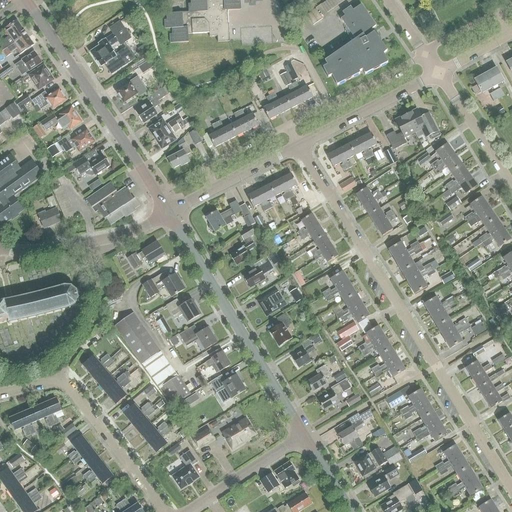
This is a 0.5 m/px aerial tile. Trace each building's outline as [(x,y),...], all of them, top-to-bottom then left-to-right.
[(190,0),(191,4),(188,4),(189,12),(166,14),(167,20),(164,20),(165,29),(172,29),(172,35),(169,35),(170,44),(174,43),(188,43),(188,34),(209,33),(209,37),(217,37),(217,42),(229,42),(229,41),(227,11),(240,10),(239,1),(236,2),(236,0),(190,0)] [(331,0),(327,0),(321,4),(327,13),(336,6),(331,0)] [(373,33),(370,30),(376,26),(361,5),(352,11),(350,7),(342,13),(344,16),(340,19),(354,40),(352,42),(351,42),(327,58),(323,61),(325,63),(326,65),(322,68),(327,78),(331,76),(336,86),(360,74),(359,72),(362,70),(364,75),(387,63),(383,54),(387,51),(374,32),(373,33)] [(317,22),(322,19),(315,9),(311,12),(317,22)] [(313,25),(317,22),(311,12),(306,16),(313,25)] [(0,45),(0,48),(2,52),(26,35),(16,21),(3,30),(8,38),(5,40),(4,43),(0,45)] [(105,39),(98,44),(99,46),(90,52),(100,67),(104,64),(111,74),(134,59),(126,48),(115,55),(109,47),(117,41),(120,46),(131,39),(119,22),(109,29),(112,34),(105,40),(105,39)] [(11,53),(16,49),(20,55),(33,45),(26,35),(2,52),(6,58),(12,54),(11,53)] [(21,76),(41,63),(34,52),(21,61),(14,65),(21,76)] [(148,64),(146,62),(138,68),(142,75),(154,67),(151,62),(148,64)] [(290,64),(284,67),(291,81),(297,78),(290,64)] [(8,65),(0,70),(0,78),(1,80),(12,72),(8,65)] [(39,91),(45,87),(44,86),(52,80),(43,66),(28,76),(32,82),(33,82),(39,91)] [(492,87),(503,82),(496,69),(485,74),(492,87)] [(266,70),(258,73),(261,80),(269,77),(266,70)] [(285,87),(291,84),(286,73),(280,76),(285,87)] [(482,93),(492,87),(485,74),(474,80),(482,93)] [(145,89),(137,77),(123,87),(116,92),(123,102),(136,94),(145,89)] [(297,89),(299,88),(296,82),(292,84),(301,103),(313,98),(307,87),(298,91),(297,89)] [(291,109),(301,103),(292,84),(288,86),(291,92),(292,91),(293,93),(285,98),(291,109)] [(166,86),(161,89),(166,96),(171,92),(172,92),(167,85),(166,86)] [(149,102),(144,105),(144,106),(135,112),(143,123),(157,114),(153,109),(160,104),(158,101),(166,96),(161,89),(146,98),(149,102)] [(500,89),(495,92),(499,99),(504,96),(500,89)] [(48,97),(44,92),(37,97),(31,101),(34,106),(36,105),(40,110),(49,104),(52,109),(66,100),(65,99),(65,98),(62,94),(59,90),(48,97)] [(493,102),(499,99),(495,92),(489,95),(493,102)] [(280,114),(291,109),(285,98),(276,102),(275,100),(277,99),(274,93),(270,95),(280,114)] [(30,101),(27,95),(15,103),(19,108),(30,101)] [(270,95),(266,98),(269,103),(271,102),(272,104),(263,109),(269,120),(280,114),(270,95)] [(14,103),(5,109),(12,119),(21,113),(14,103)] [(179,104),(173,108),(178,115),(183,111),(179,104)] [(29,112),(24,105),(19,108),(24,115),(29,112)] [(60,115),(61,116),(56,119),(52,114),(40,123),(45,131),(58,123),(62,130),(68,127),(69,129),(80,122),(80,121),(77,116),(76,116),(71,108),(60,115)] [(0,133),(2,132),(0,129),(0,125),(11,118),(5,110),(0,112),(0,133)] [(258,126),(252,114),(243,119),(242,117),(244,116),(241,110),(238,112),(247,131),(258,126)] [(439,135),(430,118),(427,112),(420,116),(417,110),(406,115),(417,137),(423,134),(425,138),(430,136),(431,139),(439,135)] [(237,137),(247,131),(238,112),(233,114),(236,120),(238,119),(239,121),(231,125),(237,137)] [(406,115),(395,121),(401,133),(396,136),(394,132),(386,136),(393,150),(404,144),(402,140),(409,136),(408,135),(414,132),(417,137),(406,115)] [(182,121),(179,116),(165,125),(162,120),(148,129),(155,139),(182,121)] [(182,121),(155,139),(161,149),(175,140),(171,134),(190,122),(187,117),(182,121)] [(220,121),(215,124),(224,143),(237,137),(231,125),(222,130),(221,128),(223,127),(220,121)] [(34,128),(41,138),(46,134),(39,124),(34,128)] [(216,130),(217,132),(208,137),(214,148),(224,143),(215,124),(211,125),(214,131),(216,130)] [(195,145),(201,142),(195,130),(189,134),(195,145)] [(76,138),(75,137),(71,140),(68,135),(56,143),(62,152),(64,151),(65,153),(75,146),(79,152),(93,142),(92,140),(92,139),(90,136),(89,136),(86,131),(76,138)] [(368,149),(376,145),(371,134),(361,139),(370,158),(373,156),(371,150),(369,151),(368,149)] [(177,144),(178,147),(181,152),(167,159),(173,169),(180,165),(180,167),(189,163),(185,156),(190,153),(182,138),(177,144)] [(361,139),(348,145),(354,156),(363,152),(364,154),(362,155),(365,160),(370,158),(361,139)] [(431,165),(434,170),(455,155),(447,144),(435,153),(441,161),(439,162),(437,160),(431,165)] [(46,150),(52,158),(59,153),(54,145),(46,150)] [(347,162),(346,160),(354,156),(348,145),(338,150),(348,169),(352,167),(349,161),(347,162)] [(390,165),(396,162),(390,149),(383,153),(390,165)] [(343,171),(348,169),(338,150),(327,156),(333,167),(341,163),(342,165),(341,166),(343,171)] [(420,166),(430,159),(426,153),(416,160),(420,166)] [(75,169),(80,176),(90,169),(94,175),(96,174),(97,175),(101,172),(100,171),(108,167),(110,166),(106,159),(105,160),(102,155),(92,162),(92,161),(87,164),(84,158),(84,157),(72,165),(75,169)] [(455,155),(434,170),(437,174),(444,169),(443,168),(445,166),(450,174),(462,165),(455,155)] [(11,220),(18,215),(17,214),(22,211),(22,210),(12,196),(41,175),(31,162),(20,170),(10,156),(0,163),(0,220),(2,224),(10,219),(11,220)] [(72,165),(65,170),(67,174),(75,169),(72,165)] [(469,175),(462,165),(450,174),(455,181),(453,183),(452,181),(445,186),(449,190),(469,175)] [(289,192),(288,190),(296,185),(291,174),(280,180),(290,199),(294,197),(291,191),(289,192)] [(465,195),(477,186),(469,175),(449,190),(452,195),(460,188),(465,195)] [(344,194),(356,186),(351,178),(339,186),(344,194)] [(93,189),(103,184),(100,179),(90,184),(93,189)] [(285,201),(290,199),(280,180),(269,185),(275,197),(283,192),(284,194),(282,195),(285,201)] [(87,200),(86,200),(91,208),(92,208),(94,212),(98,210),(104,220),(106,219),(110,225),(123,216),(125,218),(135,211),(133,208),(138,205),(138,204),(135,200),(133,200),(126,188),(125,189),(126,190),(116,196),(114,193),(116,192),(111,184),(110,184),(111,185),(87,201),(87,200)] [(269,185),(258,191),(268,210),(272,208),(269,202),(267,203),(266,201),(275,197),(269,185)] [(378,190),(372,193),(373,195),(371,196),(366,188),(355,195),(362,205),(380,194),(378,190)] [(262,206),(261,206),(264,212),(268,210),(258,191),(247,197),(253,208),(261,203),(262,206)] [(362,205),(368,216),(379,209),(374,201),(376,200),(377,201),(383,198),(380,194),(362,205)] [(465,218),(468,222),(489,208),(482,197),(469,206),(475,213),(473,215),(472,213),(465,218)] [(456,198),(448,204),(446,205),(449,211),(460,203),(456,198)] [(402,211),(412,205),(408,199),(398,206),(402,211)] [(234,215),(241,212),(236,201),(229,205),(231,209),(219,216),(216,211),(205,218),(210,225),(209,227),(209,229),(210,231),(212,232),(214,231),(215,233),(225,226),(231,223),(229,218),(234,215)] [(489,208),(468,222),(471,227),(480,221),(484,227),(496,218),(489,208)] [(44,229),(61,221),(56,209),(45,214),(45,212),(38,215),(44,229)] [(368,216),(375,226),(393,215),(391,211),(385,214),(386,216),(384,217),(379,209),(368,216)] [(438,221),(441,226),(453,218),(450,213),(438,221)] [(297,232),(299,236),(300,236),(318,225),(311,214),(301,221),(306,229),(304,231),(303,229),(297,232)] [(244,218),(249,227),(255,224),(250,215),(244,218)] [(392,230),(387,222),(389,220),(390,222),(396,219),(393,215),(375,226),(382,237),(392,230)] [(260,229),(265,226),(259,216),(254,219),(260,229)] [(406,216),(402,219),(406,225),(410,222),(406,216)] [(503,229),(496,218),(484,227),(489,234),(487,236),(486,234),(479,239),(482,243),(503,229)] [(324,235),(318,225),(300,236),(302,240),(308,237),(307,235),(309,234),(314,242),(324,235)] [(255,234),(251,227),(239,234),(243,241),(246,245),(241,248),(242,249),(237,252),(230,256),(236,265),(243,261),(243,262),(250,258),(246,252),(255,247),(249,237),(255,234)] [(415,233),(418,238),(426,233),(423,228),(415,233)] [(510,240),(503,229),(482,243),(485,248),(492,243),(491,241),(493,240),(498,248),(510,240)] [(317,251),(316,250),(310,253),(313,257),(331,246),(324,235),(314,242),(319,250),(317,251)] [(412,251),(420,247),(417,242),(409,246),(411,249),(412,251)] [(135,254),(127,259),(134,269),(141,264),(139,261),(145,258),(149,264),(164,255),(156,243),(142,252),(136,256),(135,254)] [(395,261),(407,254),(401,243),(388,250),(395,261)] [(337,256),(331,246),(313,257),(315,261),(321,258),(320,256),(322,255),(327,263),(337,256)] [(412,251),(414,253),(415,256),(422,251),(420,247),(412,251)] [(413,265),(409,256),(414,253),(412,251),(407,254),(395,261),(401,272),(413,265)] [(511,252),(502,259),(508,267),(506,268),(505,266),(497,271),(500,275),(511,268),(511,252)] [(249,288),(264,279),(263,276),(273,269),(266,258),(250,267),(252,271),(243,277),(249,288)] [(470,272),(481,264),(478,259),(466,267),(470,272)] [(435,261),(430,264),(432,268),(432,269),(433,270),(438,267),(435,261)] [(425,273),(422,268),(419,262),(413,265),(401,272),(408,283),(425,273)] [(430,264),(422,268),(425,273),(432,269),(432,268),(430,264)] [(511,268),(500,275),(503,280),(510,275),(509,274),(511,273),(511,268)] [(433,270),(432,269),(425,273),(428,277),(435,273),(433,270)] [(293,274),(301,286),(305,284),(301,277),(303,275),(300,270),(298,271),(293,274)] [(349,283),(342,272),(330,280),(337,291),(349,283)] [(444,285),(455,278),(451,272),(440,278),(444,285)] [(408,283),(414,294),(426,287),(423,281),(428,277),(425,273),(408,283)] [(184,289),(175,274),(165,281),(161,275),(142,286),(150,298),(158,293),(157,291),(164,286),(171,298),(184,289)] [(339,295),(343,301),(355,294),(349,283),(337,291),(332,294),(334,298),(339,295)] [(75,291),(71,287),(72,286),(71,285),(70,287),(64,286),(9,300),(2,302),(3,305),(0,305),(0,322),(7,320),(8,325),(10,324),(9,322),(17,320),(18,322),(19,322),(19,320),(27,318),(27,320),(28,320),(28,318),(36,316),(36,318),(37,318),(37,316),(44,314),(45,316),(46,316),(45,313),(53,312),(53,314),(54,313),(54,311),(61,310),(61,312),(62,311),(62,309),(68,308),(69,310),(70,309),(70,307),(74,305),(76,306),(77,305),(75,303),(77,299),(79,299),(79,297),(77,297),(76,292),(78,291),(77,290),(75,291)] [(296,289),(289,293),(292,297),(296,303),(302,299),(299,293),(296,289)] [(322,293),(324,298),(332,294),(329,290),(329,289),(322,293)] [(277,309),(277,308),(279,307),(278,307),(284,303),(276,291),(269,295),(257,301),(266,316),(277,309)] [(327,303),(334,298),(332,294),(324,298),(327,303)] [(362,305),(355,294),(343,301),(347,308),(342,311),(345,315),(362,305)] [(447,306),(455,301),(452,297),(445,301),(447,306)] [(440,304),(436,298),(423,305),(430,316),(447,306),(445,301),(440,304)] [(200,315),(191,301),(181,307),(176,300),(166,306),(174,320),(182,315),(187,323),(200,315)] [(447,306),(449,308),(450,310),(457,306),(455,301),(447,306)] [(504,304),(497,308),(501,315),(508,310),(504,304)] [(352,317),(357,323),(369,316),(362,305),(345,315),(347,319),(352,317)] [(449,320),(444,311),(449,308),(447,306),(430,316),(436,327),(449,320)] [(335,315),(337,320),(345,315),(342,311),(335,315)] [(177,377),(160,352),(133,313),(114,326),(142,365),(160,390),(161,389),(164,394),(166,392),(174,404),(190,394),(178,376),(177,377)] [(276,319),(280,325),(269,332),(273,339),(274,339),(279,347),(291,339),(285,330),(289,328),(288,326),(291,324),(285,314),(276,319)] [(347,319),(345,315),(337,320),(340,324),(348,320),(347,319)] [(162,319),(157,322),(160,327),(165,323),(162,319)] [(457,323),(460,328),(468,324),(468,323),(465,319),(457,323)] [(436,327),(443,338),(460,328),(457,323),(452,326),(449,320),(436,327)] [(354,322),(340,331),(345,339),(359,330),(354,322)] [(486,330),(481,323),(471,329),(475,336),(486,330)] [(470,328),(468,324),(460,328),(463,332),(470,328)] [(198,339),(204,350),(217,342),(208,328),(199,334),(194,326),(179,335),(186,346),(198,339)] [(378,327),(366,334),(371,343),(366,346),(367,348),(372,345),(385,338),(378,327)] [(443,338),(449,349),(462,342),(458,335),(463,332),(460,328),(443,338)] [(310,339),(314,345),(321,341),(317,334),(310,339)] [(101,341),(96,335),(88,341),(93,347),(101,341)] [(175,337),(170,340),(173,346),(178,343),(175,337)] [(336,345),(341,352),(353,344),(348,337),(336,345)] [(385,338),(372,345),(379,356),(391,349),(385,338)] [(365,344),(357,348),(360,353),(367,348),(366,346),(365,344)] [(314,350),(312,345),(292,358),(298,368),(304,364),(305,366),(311,362),(306,355),(314,350)] [(474,358),(485,352),(481,346),(471,352),(474,358)] [(360,353),(363,357),(370,353),(367,348),(360,353)] [(398,360),(391,349),(379,356),(384,365),(386,367),(398,360)] [(205,363),(208,368),(212,366),(216,374),(219,372),(230,365),(222,352),(211,359),(205,363)] [(99,364),(98,362),(93,357),(82,366),(90,376),(110,359),(107,355),(100,360),(101,362),(99,364)] [(503,355),(494,360),(496,364),(505,358),(503,355)] [(90,376),(99,386),(110,376),(104,369),(106,367),(107,369),(113,363),(110,359),(90,376)] [(388,372),(392,378),(404,371),(398,360),(386,367),(381,370),(383,375),(388,372)] [(471,379),(483,372),(484,373),(491,368),(489,365),(481,369),(477,361),(465,369),(471,379)] [(373,374),(381,370),(379,367),(378,365),(370,370),(373,374)] [(330,375),(324,366),(315,371),(318,375),(307,382),(312,392),(326,383),(323,379),(330,375)] [(376,379),(383,375),(381,370),(373,374),(376,379)] [(333,377),(336,383),(346,377),(342,372),(333,377)] [(497,378),(495,375),(488,379),(484,373),(483,372),(471,379),(478,389),(489,382),(490,383),(497,378)] [(511,372),(499,380),(503,386),(511,379),(511,372)] [(115,383),(114,382),(110,376),(99,386),(106,395),(126,379),(123,375),(116,380),(117,381),(115,383)] [(221,376),(209,383),(216,394),(223,404),(231,399),(245,390),(244,390),(236,376),(236,375),(224,383),(220,377),(221,376)] [(201,387),(206,384),(201,376),(196,379),(201,387)] [(130,383),(126,379),(106,395),(115,405),(126,396),(120,389),(122,387),(123,388),(130,383)] [(336,397),(351,388),(346,379),(330,388),(332,391),(317,400),(321,406),(320,407),(322,410),(323,410),(324,411),(333,406),(333,407),(340,403),(336,397)] [(494,389),(490,383),(489,382),(478,389),(484,399),(496,392),(496,393),(503,388),(501,385),(494,389)] [(381,390),(377,384),(367,390),(370,396),(381,390)] [(143,392),(147,397),(155,391),(151,385),(143,392)] [(427,401),(420,390),(408,397),(412,404),(407,407),(409,411),(427,401)] [(389,406),(403,398),(399,392),(385,400),(389,406)] [(500,399),(496,393),(496,392),(484,399),(490,409),(502,402),(502,403),(510,398),(507,395),(500,399)] [(345,402),(348,408),(360,400),(357,394),(345,402)] [(188,398),(183,401),(186,407),(191,404),(188,398)] [(61,411),(55,399),(44,404),(49,416),(53,425),(58,423),(54,415),(53,416),(53,414),(61,411)] [(162,401),(156,406),(159,409),(164,404),(162,401)] [(427,401),(409,411),(412,416),(417,413),(421,419),(433,412),(427,401)] [(123,414),(131,424),(151,408),(147,403),(140,409),(142,410),(140,412),(134,405),(123,414)] [(48,427),(53,425),(49,416),(44,404),(32,409),(38,421),(46,417),(46,419),(45,419),(48,427)] [(402,416),(409,411),(407,407),(399,411),(402,416)] [(131,424),(139,434),(150,424),(145,418),(147,416),(148,417),(154,412),(151,408),(131,424)] [(32,409),(21,414),(26,426),(30,435),(35,433),(32,425),(31,426),(30,424),(38,421),(32,409)] [(362,422),(371,417),(368,410),(358,416),(362,422)] [(405,420),(412,416),(409,411),(402,416),(405,420)] [(440,423),(433,412),(421,419),(425,426),(420,429),(422,433),(440,423)] [(22,429),(25,437),(30,435),(26,426),(21,414),(9,419),(14,431),(23,427),(23,429),(22,429)] [(353,451),(363,445),(355,432),(363,427),(360,423),(361,422),(358,416),(357,414),(348,420),(352,427),(337,436),(344,446),(349,443),(353,451)] [(498,421),(504,431),(511,426),(511,418),(509,414),(498,421)] [(232,450),(244,442),(243,441),(254,434),(245,419),(222,433),(232,450)] [(211,424),(214,429),(220,426),(217,421),(211,424)] [(156,431),(155,430),(150,424),(139,434),(147,444),(167,427),(164,423),(157,428),(158,430),(156,431)] [(422,433),(425,438),(430,435),(434,441),(446,434),(440,423),(422,433)] [(64,430),(60,432),(64,438),(76,430),(71,424),(64,430)] [(170,431),(167,427),(147,444),(155,453),(167,444),(161,437),(163,435),(164,437),(170,431)] [(182,439),(190,433),(186,427),(178,433),(182,439)] [(382,428),(376,431),(380,437),(385,434),(382,428)] [(192,439),(198,449),(214,440),(208,429),(192,439)] [(415,438),(422,433),(420,429),(412,433),(415,438)] [(421,440),(425,438),(422,433),(415,438),(418,442),(421,440)] [(81,437),(71,445),(77,452),(75,453),(74,452),(68,457),(70,460),(89,446),(81,437)] [(31,452),(35,446),(27,440),(22,445),(31,452)] [(55,450),(59,455),(67,449),(62,444),(55,450)] [(173,447),(177,453),(181,449),(177,444),(173,447)] [(31,452),(30,453),(33,455),(38,451),(35,446),(31,452)] [(97,457),(89,446),(70,460),(74,465),(80,460),(80,459),(81,458),(87,465),(97,457)] [(437,472),(445,467),(462,456),(455,446),(443,453),(448,461),(443,464),(442,462),(434,467),(437,472)] [(366,455),(354,463),(362,476),(375,469),(374,469),(378,466),(379,467),(386,462),(378,448),(370,453),(371,453),(367,455),(366,455)] [(395,448),(395,449),(383,456),(389,466),(402,459),(395,448)] [(408,449),(403,451),(406,457),(411,454),(408,449)] [(425,455),(422,450),(421,449),(411,454),(406,457),(410,464),(417,460),(425,455)] [(191,466),(197,462),(189,451),(179,458),(186,467),(171,477),(180,490),(187,485),(188,486),(192,483),(192,482),(199,478),(191,466)] [(13,468),(24,460),(20,454),(8,462),(13,468)] [(456,475),(469,467),(462,456),(445,467),(437,472),(440,477),(448,472),(446,470),(451,467),(456,475)] [(105,467),(97,457),(87,465),(92,472),(91,473),(89,471),(83,476),(86,481),(105,467)] [(267,493),(281,484),(285,489),(291,485),(293,487),(299,483),(298,480),(293,472),(294,471),(288,463),(274,472),(278,479),(276,481),(271,474),(260,482),(267,493)] [(374,497),(384,491),(384,492),(390,489),(386,482),(398,475),(392,465),(384,471),(386,475),(378,480),(368,486),(374,497)] [(89,485),(97,479),(102,485),(112,477),(105,467),(86,481),(89,485)] [(447,489),(450,493),(475,478),(469,467),(456,475),(461,483),(457,486),(455,484),(447,489)] [(0,474),(0,480),(5,487),(23,474),(21,470),(12,475),(8,469),(0,474)] [(5,487),(12,497),(22,490),(18,484),(26,478),(23,474),(5,487)] [(482,489),(477,481),(475,478),(450,493),(453,498),(461,493),(460,491),(465,488),(470,497),(482,489)] [(408,484),(414,495),(422,491),(415,479),(408,484)] [(406,499),(405,498),(412,494),(406,485),(392,494),(393,495),(387,499),(388,502),(380,507),(383,511),(396,511),(402,509),(399,504),(406,499)] [(81,487),(73,493),(77,498),(85,492),(84,491),(82,487),(81,487)] [(54,489),(49,492),(53,498),(58,494),(54,489)] [(27,496),(22,490),(12,497),(19,507),(38,494),(35,490),(27,496)] [(22,511),(34,511),(37,510),(33,504),(41,498),(38,494),(19,507),(22,511)] [(299,511),(311,504),(305,494),(293,502),(292,501),(288,504),(288,505),(284,508),(283,506),(277,510),(278,511),(299,511)] [(93,509),(101,504),(98,498),(89,504),(93,509)] [(125,500),(121,503),(127,511),(142,511),(137,504),(129,509),(128,508),(129,507),(125,500)] [(495,511),(497,511),(491,500),(478,508),(480,511),(495,511)] [(127,511),(121,503),(116,506),(120,511),(121,511),(122,511),(127,511)]
